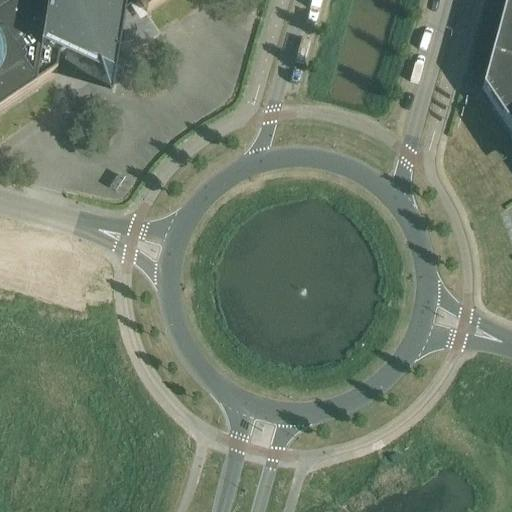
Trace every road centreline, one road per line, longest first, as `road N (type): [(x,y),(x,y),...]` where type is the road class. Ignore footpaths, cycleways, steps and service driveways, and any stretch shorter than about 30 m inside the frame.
road 1 (unclassified): [(397,204),(450,0)]
road 2 (unclassified): [(305,0),(258,164)]
road 3 (unclassified): [(292,418),(341,406),(379,385),(417,335)]
road 4 (unclassified): [(397,204),(344,168),(289,159),(258,164)]
road 5 (unclassified): [(170,282),(179,338),(211,383),(239,404)]
